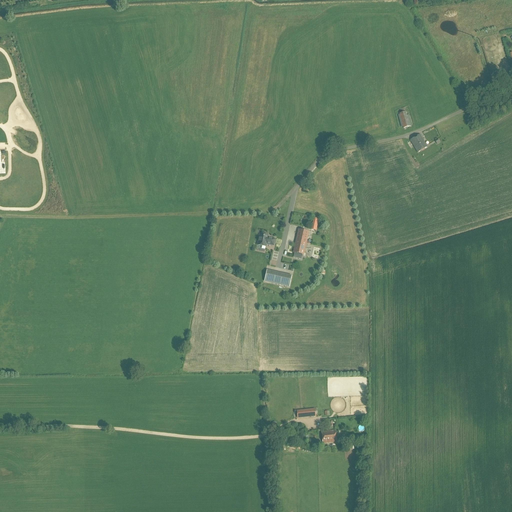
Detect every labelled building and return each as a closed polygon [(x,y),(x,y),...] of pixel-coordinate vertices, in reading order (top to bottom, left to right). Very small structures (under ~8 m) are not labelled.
[(403,127),(403,128),(411,126),(408,115),(407,116),(406,112),(399,114),(400,115),(398,115),(402,127),(403,127)] [(410,140),(418,153),(427,147),(420,134),(410,140)] [(301,239),(300,242),(306,244),(308,232),(298,230),(297,238),(301,239)] [(268,238),(268,235),(260,233),(258,245),(266,247),(266,244),(274,246),(275,239),(268,238)] [(303,255),(306,244),(300,242),(299,245),(295,245),(293,253),(303,255)] [(265,282),(289,287),(292,276),(267,270),(265,282)] [(297,411),(297,418),(315,416),(314,409),(297,411)] [(321,432),(323,443),(337,442),(335,431),(321,432)]
